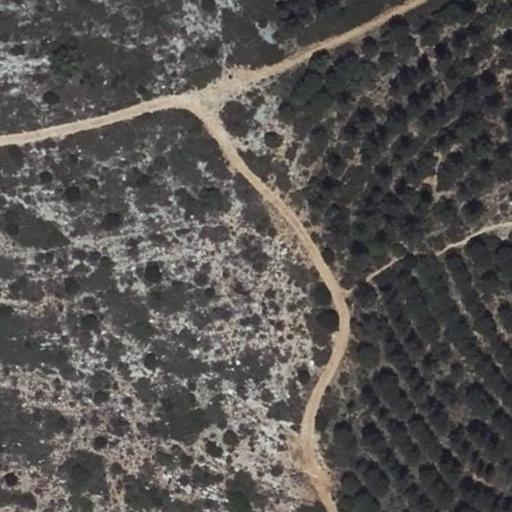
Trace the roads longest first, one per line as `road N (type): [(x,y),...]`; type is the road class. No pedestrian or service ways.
road 1 (track): [(339,511),(306,436),(342,338),(339,285)]
road 2 (track): [(339,285),(311,240),(190,101)]
road 3 (track): [(190,101),(371,0)]
road 4 (track): [(0,138),(190,101)]
